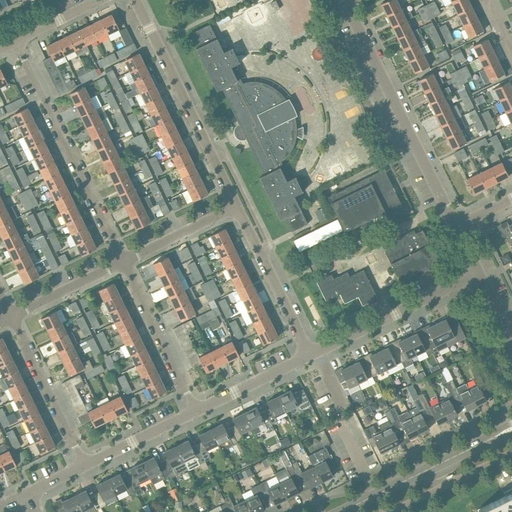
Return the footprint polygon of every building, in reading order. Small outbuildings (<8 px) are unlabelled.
[(270,3),(274,12),(280,9),(275,0),(270,3)] [(386,16),(400,9),(396,0),(388,0),(381,4),(386,16)] [(457,15),(472,8),(467,0),(458,0),(452,3),(457,15)] [(428,10),(430,14),(439,10),(434,1),(425,5),(428,10)] [(419,14),(428,10),(425,5),(424,6),(417,9),(419,14)] [(463,26),(477,19),(472,8),(457,15),(463,26)] [(400,9),(386,16),(392,27),(406,20),(413,17),(410,11),(403,15),(400,9)] [(432,18),(430,14),(428,10),(419,14),(424,23),(432,18)] [(439,10),(430,14),(432,18),(441,14),(439,10)] [(112,14),(101,20),(108,34),(119,29),(112,14)] [(483,31),(477,19),(463,26),(469,38),(483,31)] [(90,25),(97,40),(108,34),(101,20),(90,25)] [(406,20),(392,27),(398,39),(412,32),(406,20)] [(203,28),(194,32),(194,33),(195,32),(201,46),(196,48),(197,49),(217,90),(217,91),(222,88),(236,116),(242,129),(245,134),(251,148),(254,153),(265,175),(259,177),(260,178),(280,219),(280,220),(285,217),(292,230),(291,231),(292,231),(308,224),(300,209),(296,200),(294,196),(297,194),(303,192),(296,177),(290,180),(289,178),(281,162),(282,161),(283,160),(284,159),(285,159),(286,158),(287,156),(289,155),(290,153),(291,151),(293,149),(294,146),(295,143),(296,140),(296,137),(296,136),(296,135),(296,131),(296,127),(296,123),(295,119),(294,116),(295,115),(295,116),(296,116),(295,115),(294,112),(293,109),(291,106),(290,103),(288,101),(289,101),(288,100),(287,100),(288,101),(287,101),(287,100),(286,100),(283,96),(280,92),(276,89),(272,86),(267,84),(262,83),(257,82),(252,82),(247,82),(246,82),(245,83),(244,83),(243,83),(234,66),(234,65),(240,63),(232,48),(226,51),(224,47),(221,48),(217,38),(210,24),(209,25),(203,28)] [(443,36),(450,33),(445,24),(439,27),(443,36)] [(79,30),(86,45),(97,40),(90,25),(79,30)] [(430,37),(437,33),(433,25),(426,28),(430,37)] [(127,47),(134,43),(126,27),(119,30),(127,47)] [(412,32),(398,39),(403,50),(424,40),(417,43),(414,37),(420,34),(417,29),(412,32)] [(75,50),(86,45),(79,30),(68,36),(75,50)] [(437,33),(430,37),(435,45),(442,42),(437,33)] [(443,36),(447,44),(454,41),(450,33),(443,36)] [(64,55),(75,50),(68,36),(57,41),(64,55)] [(478,58),(493,51),(487,39),(473,46),(478,58)] [(424,40),(403,50),(409,62),(423,55),(420,48),(427,45),(424,40)] [(46,46),(51,57),(54,61),(64,55),(57,41),(46,46)] [(137,50),(134,43),(127,47),(116,52),(119,58),(137,50)] [(460,48),(451,52),(456,62),(462,60),(464,58),(460,48)] [(449,57),(445,50),(437,54),(440,61),(449,57)] [(498,62),(493,51),(478,58),(484,69),(498,62)] [(105,57),(109,64),(117,60),(114,53),(105,57)] [(130,71),(144,64),(139,53),(124,60),(130,71)] [(423,55),(409,62),(415,73),(429,66),(423,55)] [(45,67),(54,62),(54,61),(51,57),(42,61),(45,67)] [(109,64),(105,57),(97,61),(100,68),(109,64)] [(57,68),(54,62),(45,67),(48,72),(57,68)] [(478,72),(484,84),(504,74),(498,62),(484,69),(478,72)] [(144,64),(130,71),(124,74),(130,85),(135,82),(149,75),(144,64)] [(458,70),(460,74),(463,80),(471,76),(466,66),(458,70)] [(50,78),(60,73),(57,68),(48,72),(50,78)] [(95,68),(86,73),(90,80),(99,76),(95,68)] [(110,81),(117,78),(113,70),(106,73),(110,81)] [(451,79),(460,74),(458,70),(449,74),(451,79)] [(63,79),(60,73),(50,78),(53,84),(63,79)] [(90,80),(86,73),(78,77),(82,84),(90,80)] [(418,80),(424,92),(437,85),(443,82),(441,77),(435,80),(432,74),(418,80)] [(463,80),(460,74),(451,79),(455,88),(464,83),(463,80)] [(140,93),(155,86),(149,75),(135,82),(140,93)] [(108,86),(104,77),(97,80),(101,89),(108,86)] [(117,78),(110,81),(114,90),(121,87),(117,78)] [(65,84),(63,79),(53,84),(56,89),(65,84)] [(65,84),(68,90),(76,86),(73,80),(65,84)] [(494,89),(500,101),(511,94),(511,90),(508,82),(494,89)] [(68,90),(65,84),(56,89),(59,95),(68,90)] [(437,85),(424,92),(429,103),(443,97),(437,85)] [(160,97),(155,86),(140,93),(146,104),(160,97)] [(75,105),(90,98),(84,87),(70,94),(75,105)] [(462,101),(469,98),(465,89),(458,93),(462,101)] [(108,103),(115,100),(111,91),(104,95),(108,103)] [(116,94),(120,103),(127,99),(123,91),(116,94)] [(511,94),(500,101),(505,112),(511,108),(511,94)] [(486,101),(482,95),(474,99),(477,106),(486,101)] [(151,115),(165,107),(160,97),(146,104),(151,115)] [(443,97),(429,103),(435,115),(449,108),(443,97)] [(26,104),(22,98),(5,106),(8,113),(26,104)] [(95,109),(90,98),(75,105),(81,117),(95,109)] [(474,107),(469,98),(462,101),(467,110),(474,107)] [(132,108),(127,99),(120,103),(125,111),(132,108)] [(119,108),(115,100),(108,103),(112,112),(119,108)] [(171,118),(165,107),(151,115),(156,125),(171,118)] [(18,126),(33,119),(27,108),(13,115),(18,126)] [(441,126),(454,120),(449,108),(435,115),(441,126)] [(95,109),(81,117),(86,128),(101,121),(108,117),(105,111),(98,115),(95,109)] [(485,122),(492,119),(488,110),(481,114),(485,122)] [(127,116),(131,124),(138,121),(134,113),(127,116)] [(469,116),(473,125),(480,121),(476,113),(469,116)] [(119,126),(126,122),(122,114),(115,117),(119,126)] [(176,129),(171,118),(156,125),(161,136),(176,129)] [(24,137),(38,130),(33,119),(18,126),(24,137)] [(485,122),(489,131),(496,127),(492,119),(486,122),(485,122)] [(446,138),(460,131),(454,120),(441,126),(446,138)] [(101,121),(86,128),(92,139),(106,132),(101,121)] [(142,130),(138,121),(131,124),(135,133),(142,130)] [(485,129),(480,121),(473,125),(478,133),(485,129)] [(125,137),(132,134),(126,122),(119,126),(123,134),(124,134),(125,137)] [(167,147),(181,140),(176,129),(161,136),(167,147)] [(29,148),(43,140),(38,130),(24,137),(29,148)] [(466,143),(460,131),(446,138),(452,150),(466,143)] [(10,141),(6,132),(0,134),(0,138),(3,144),(10,141)] [(97,150),(112,143),(106,132),(92,139),(97,150)] [(135,137),(139,144),(140,147),(147,143),(142,133),(135,137)] [(132,147),(139,144),(135,137),(134,138),(132,134),(125,137),(127,141),(129,140),(132,147)] [(489,138),(493,146),(500,143),(496,134),(489,138)] [(477,141),(480,148),(488,144),(485,137),(477,141)] [(34,158),(49,151),(43,140),(29,148),(34,158)] [(172,158),(186,151),(181,140),(167,147),(172,158)] [(480,148),(477,141),(468,146),(472,153),(480,148)] [(103,162),(117,154),(112,143),(97,150),(103,162)] [(147,143),(140,147),(143,154),(150,150),(147,143)] [(493,146),(498,155),(504,151),(500,143),(493,146)] [(143,154),(140,147),(139,144),(132,147),(137,157),(143,154)] [(5,149),(9,157),(16,154),(12,146),(5,149)] [(468,157),(463,148),(454,153),(458,162),(468,157)] [(54,162),(49,151),(34,158),(39,169),(54,162)] [(192,161),(186,151),(172,158),(177,168),(192,161)] [(20,163),(16,154),(9,157),(13,166),(20,163)] [(108,173),(123,166),(117,154),(103,162),(108,173)] [(152,167),(159,164),(155,156),(148,159),(152,167)] [(141,171),(148,167),(144,159),(137,163),(141,171)] [(183,179),(197,172),(192,161),(177,168),(183,179)] [(45,180),(59,173),(54,162),(39,169),(45,180)] [(490,168),(497,182),(508,176),(501,162),(490,168)] [(159,164),(152,167),(156,176),(163,173),(159,164)] [(108,173),(114,184),(128,177),(123,166),(108,173)] [(19,179),(27,175),(23,167),(15,170),(19,179)] [(148,167),(141,171),(145,179),(153,176),(148,167)] [(4,172),(8,180),(15,177),(10,168),(4,172)] [(485,188),(497,182),(490,168),(478,174),(485,188)] [(403,209),(384,170),(328,197),(345,232),(345,230),(384,211),(386,217),(403,209)] [(27,175),(19,179),(24,188),(31,184),(30,183),(32,182),(31,180),(40,176),(38,171),(27,176),(27,175)] [(188,190),(202,183),(197,172),(183,179),(188,190)] [(59,173),(45,180),(50,191),(64,184),(59,173)] [(485,188),(478,174),(467,180),(473,194),(485,188)] [(158,181),(163,189),(173,184),(169,176),(158,181)] [(15,177),(8,180),(12,189),(19,185),(15,177)] [(119,195),(134,188),(128,177),(114,184),(119,195)] [(148,185),(152,193),(159,190),(155,182),(148,185)] [(202,183),(188,190),(193,201),(208,194),(202,183)] [(55,202),(70,194),(64,184),(50,191),(55,202)] [(173,184),(163,189),(167,198),(174,194),(170,186),(173,184)] [(27,199),(28,201),(35,198),(30,188),(24,192),(27,199)] [(139,199),(134,188),(119,195),(125,206),(139,199)] [(159,190),(152,193),(156,202),(163,198),(159,190)] [(20,202),(27,199),(24,192),(17,195),(20,202)] [(61,212),(75,205),(70,194),(55,202),(61,212)] [(35,198),(28,201),(32,208),(38,205),(35,198)] [(32,208),(28,201),(27,199),(20,202),(25,212),(32,208)] [(130,218),(145,211),(139,199),(125,206),(130,218)] [(180,207),(176,199),(170,202),(174,211),(180,207)] [(166,204),(164,201),(158,204),(164,216),(170,212),(166,204)] [(80,216),(75,205),(61,212),(66,223),(80,216)] [(151,208),(145,211),(130,218),(136,229),(157,219),(151,208)] [(0,211),(0,225),(11,220),(6,209),(0,211)] [(41,222),(48,219),(44,210),(37,213),(41,222)] [(26,217),(30,225),(37,222),(33,213),(26,217)] [(71,234),(86,227),(80,216),(66,223),(71,234)] [(53,229),(48,219),(41,222),(45,231),(45,230),(46,232),(53,229)] [(11,220),(0,225),(0,233),(2,239),(17,231),(11,220)] [(337,220),(294,241),(299,252),(342,230),(337,220)] [(37,222),(30,225),(34,233),(41,230),(37,222)] [(86,227),(71,234),(76,245),(91,238),(86,227)] [(210,236),(216,247),(230,240),(225,229),(210,236)] [(441,268),(422,230),(415,234),(414,230),(396,239),(397,242),(383,249),(402,287),(404,286),(403,285),(439,268),(439,269),(441,268)] [(22,243),(29,239),(26,234),(19,237),(17,231),(2,239),(8,250),(22,243)] [(47,235),(51,244),(58,240),(54,232),(47,235)] [(41,248),(48,244),(44,236),(36,239),(37,241),(32,244),(35,250),(40,248),(41,248)] [(96,249),(91,238),(76,245),(82,256),(96,249)] [(58,240),(51,244),(55,252),(62,249),(58,240)] [(216,247),(221,258),(235,250),(230,240),(216,247)] [(199,247),(197,242),(191,245),(193,250),(196,256),(206,252),(203,245),(199,247)] [(8,250),(13,261),(28,254),(22,243),(8,250)] [(48,244),(41,248),(46,259),(43,260),(43,261),(53,255),(48,244)] [(187,247),(181,250),(185,259),(191,256),(187,247)] [(221,258),(226,268),(241,261),(235,250),(221,258)] [(13,261),(19,272),(33,265),(28,254),(13,261)] [(69,262),(65,254),(59,257),(63,265),(69,262)] [(307,257),(311,265),(319,262),(315,254),(307,257)] [(53,255),(43,261),(46,267),(50,265),(53,270),(59,267),(55,258),(55,259),(53,255)] [(197,259),(201,267),(208,264),(204,255),(197,259)] [(501,257),(504,264),(511,260),(509,256),(505,255),(501,257)] [(167,257),(153,264),(159,275),(173,268),(167,257)] [(187,264),(191,273),(198,270),(194,261),(187,264)] [(241,261),(226,268),(232,279),(246,272),(241,261)] [(212,272),(208,264),(201,267),(205,276),(212,272)] [(33,265),(19,272),(24,284),(39,277),(33,265)] [(164,287),(179,279),(173,268),(159,275),(164,287)] [(196,282),(203,278),(198,270),(191,273),(196,282)] [(377,298),(363,270),(349,277),(347,272),(333,279),(331,274),(316,281),(326,301),(339,294),(344,303),(358,296),(362,305),(377,298)] [(232,279),(237,290),(251,283),(246,272),(232,279)] [(184,291),(179,279),(164,287),(170,298),(184,291)] [(206,282),(210,290),(217,286),(213,279),(206,282)] [(211,292),(210,290),(206,282),(199,285),(204,295),(211,292)] [(99,290),(104,301),(119,294),(113,283),(99,290)] [(251,283),(237,290),(242,301),(257,294),(251,283)] [(210,290),(211,292),(215,299),(221,296),(217,286),(210,290)] [(162,288),(150,293),(154,301),(165,295),(162,288)] [(184,291),(170,298),(175,309),(190,302),(184,291)] [(215,299),(211,292),(204,295),(208,302),(215,299)] [(109,312),(124,305),(119,294),(104,301),(109,312)] [(257,294),(242,301),(247,312),(262,304),(257,294)] [(86,297),(79,300),(83,308),(90,305),(86,297)] [(218,302),(222,310),(230,307),(229,306),(227,302),(225,298),(218,302)] [(73,312),(80,308),(75,300),(69,303),(73,312)] [(190,302),(175,309),(181,321),(195,313),(190,302)] [(253,322),(267,315),(262,304),(247,312),(253,322)] [(115,323),(129,316),(124,305),(109,312),(115,323)] [(218,307),(204,313),(208,320),(209,322),(217,318),(216,316),(221,314),(218,307)] [(234,315),(230,307),(222,310),(226,319),(234,315)] [(90,322),(97,318),(92,309),(85,313),(90,322)] [(47,330),(61,323),(56,311),(41,318),(47,330)] [(208,320),(204,313),(196,318),(199,325),(208,320)] [(436,324),(447,347),(462,340),(466,338),(453,313),(444,317),(445,319),(436,324)] [(258,333),(272,326),(267,315),(253,322),(258,333)] [(76,319),(80,328),(87,324),(83,316),(76,319)] [(134,327),(129,316),(115,323),(120,334),(134,327)] [(97,318),(90,322),(93,329),(100,326),(97,318)] [(183,324),(186,330),(194,327),(191,320),(183,324)] [(228,323),(233,332),(240,329),(235,320),(228,323)] [(61,323),(47,330),(53,341),(67,334),(61,323)] [(87,324),(80,328),(84,336),(91,333),(87,324)] [(176,335),(186,330),(183,324),(173,329),(176,335)] [(447,347),(436,324),(427,328),(426,326),(420,329),(432,353),(433,354),(447,347)] [(272,326),(258,333),(263,344),(278,337),(272,326)] [(125,345),(140,337),(134,327),(120,334),(125,345)] [(244,337),(240,329),(233,332),(237,340),(244,337)] [(432,353),(420,329),(415,331),(416,333),(407,338),(416,355),(425,351),(427,356),(432,353)] [(188,335),(186,330),(176,335),(179,340),(188,335)] [(96,334),(100,343),(107,340),(103,331),(96,334)] [(53,341),(58,352),(73,345),(77,343),(72,332),(67,334),(53,341)] [(191,341),(188,335),(179,340),(181,346),(191,341)] [(86,353),(98,347),(92,336),(80,341),(86,353)] [(145,348),(140,337),(125,345),(130,355),(145,348)] [(226,344),(221,347),(228,361),(239,356),(230,338),(228,338),(224,340),(226,344)] [(397,340),(392,343),(401,362),(404,368),(413,364),(410,358),(416,355),(407,338),(398,342),(397,340)] [(107,340),(100,343),(104,351),(111,348),(107,340)] [(191,341),(181,346),(184,351),(194,346),(191,341)] [(251,350),(246,342),(239,345),(243,354),(251,350)] [(401,362),(392,343),(386,345),(387,347),(379,352),(387,369),(401,362)] [(73,345),(58,352),(64,364),(78,357),(73,345)] [(187,357),(196,352),(194,346),(184,351),(187,357)] [(102,354),(98,347),(86,353),(91,350),(95,358),(102,354)] [(206,372),(217,367),(210,352),(207,347),(203,349),(206,354),(199,358),(202,363),(206,372)] [(228,361),(221,347),(210,352),(217,367),(228,361)] [(130,355),(136,366),(150,359),(145,348),(130,355)] [(0,365),(13,360),(7,349),(0,352),(0,365)] [(190,362),(199,357),(196,352),(187,357),(190,362)] [(387,369),(379,352),(370,356),(368,354),(363,357),(373,376),(377,374),(387,369)] [(103,358),(108,367),(114,363),(110,354),(103,358)] [(78,357),(64,364),(69,375),(83,368),(85,372),(93,368),(89,360),(81,363),(78,357)] [(202,363),(199,358),(199,357),(190,362),(192,368),(202,363)] [(373,376),(363,357),(357,359),(359,362),(349,366),(358,383),(367,379),(373,376)] [(150,359),(136,366),(141,377),(156,370),(150,359)] [(0,370),(3,378),(18,370),(13,360),(0,365),(0,370)] [(114,363),(108,367),(112,375),(118,371),(114,363)] [(93,368),(96,375),(105,371),(101,364),(93,368)] [(344,390),(358,383),(349,366),(341,370),(340,368),(334,371),(344,390)] [(93,368),(85,372),(84,372),(88,379),(96,375),(93,368)] [(465,383),(476,406),(486,401),(480,388),(484,386),(482,380),(476,368),(471,370),(478,384),(468,388),(465,383)] [(23,381),(18,370),(3,378),(9,388),(23,381)] [(146,388),(161,381),(156,370),(141,377),(146,388)] [(121,387),(128,383),(124,374),(117,378),(121,387)] [(71,379),(74,384),(74,385),(82,381),(79,375),(71,379)] [(64,389),(74,384),(71,379),(62,383),(64,389)] [(446,382),(452,394),(457,391),(466,410),(476,406),(465,383),(456,388),(451,379),(446,382)] [(14,399),(28,392),(23,381),(9,388),(14,399)] [(166,392),(161,381),(146,388),(152,399),(166,392)] [(452,394),(446,382),(442,384),(448,396),(452,394)] [(132,391),(128,383),(121,387),(125,395),(132,391)] [(74,385),(74,384),(64,389),(67,395),(77,390),(74,385)] [(279,396),(286,411),(298,406),(300,411),(311,406),(303,389),(292,395),(290,390),(285,393),(279,396)] [(77,390),(67,395),(70,400),(79,395),(77,390)] [(34,403),(28,392),(14,399),(19,410),(34,403)] [(418,396),(423,408),(428,405),(423,393),(418,396)] [(72,406),(82,401),(79,395),(70,400),(72,406)] [(120,396),(109,402),(116,416),(127,411),(120,396)] [(139,405),(135,396),(128,400),(132,409),(139,405)] [(286,411),(279,396),(273,400),(272,399),(267,402),(270,408),(265,411),(272,424),(273,424),(277,422),(275,417),(286,411)] [(416,407),(408,411),(419,434),(428,429),(420,412),(419,412),(418,411),(423,408),(418,396),(412,399),(416,407)] [(449,397),(439,402),(447,420),(457,415),(449,397)] [(377,402),(380,407),(386,404),(383,399),(377,402)] [(75,411),(85,406),(82,401),(72,406),(75,411)] [(116,416),(109,402),(99,407),(106,421),(116,416)] [(438,425),(447,420),(439,402),(429,407),(438,425)] [(24,421),(39,414),(34,403),(19,410),(24,421)] [(78,417),(88,412),(85,406),(75,411),(78,417)] [(106,421),(99,407),(88,412),(91,419),(94,427),(106,421)] [(275,429),(273,424),(272,424),(265,411),(259,414),(256,407),(251,410),(245,413),(252,428),(258,425),(261,432),(267,429),(269,432),(275,429)] [(394,408),(389,410),(398,428),(403,426),(409,439),(410,438),(411,440),(417,437),(416,435),(419,434),(408,411),(398,416),(394,408)] [(378,425),(381,431),(390,448),(392,447),(393,449),(400,446),(399,444),(400,443),(393,431),(398,428),(389,410),(384,412),(388,420),(378,425)] [(91,419),(88,412),(78,417),(81,424),(91,419)] [(236,425),(231,428),(237,441),(243,438),(241,433),(252,428),(245,413),(238,416),(233,418),(236,425)] [(39,414),(24,421),(30,432),(44,424),(39,414)] [(10,424),(6,416),(0,419),(0,420),(3,428),(10,424)] [(50,435),(44,424),(30,432),(35,442),(50,435)] [(243,454),(237,441),(231,428),(225,430),(222,424),(217,426),(217,427),(211,430),(218,445),(223,442),(227,449),(236,444),(241,455),(243,454)] [(381,431),(376,433),(373,426),(363,430),(369,443),(374,440),(380,453),(381,452),(382,454),(389,451),(388,449),(390,448),(381,431)] [(10,441),(17,438),(13,429),(6,433),(10,441)] [(206,450),(218,445),(211,430),(204,433),(204,432),(199,435),(202,442),(197,444),(203,458),(205,462),(211,459),(206,450)] [(50,435),(35,442),(40,453),(55,446),(50,435)] [(21,446),(17,438),(10,441),(14,450),(21,446)] [(280,441),(283,448),(290,444),(287,438),(280,441)] [(202,470),(204,470),(208,469),(205,462),(203,458),(197,444),(191,447),(188,440),(183,443),(176,447),(182,458),(183,461),(188,470),(200,464),(202,470)] [(301,442),(295,445),(298,450),(303,447),(301,442)] [(168,458),(162,461),(169,475),(171,478),(188,470),(176,447),(170,450),(170,449),(165,452),(168,458)] [(308,456),(314,467),(321,482),(327,479),(332,476),(329,470),(335,467),(326,448),(320,451),(308,456)] [(9,451),(0,455),(0,460),(5,471),(16,465),(9,451)] [(28,460),(23,451),(16,454),(21,463),(28,460)] [(142,463),(150,478),(153,484),(164,479),(164,477),(169,475),(162,461),(157,464),(154,457),(148,460),(149,460),(142,463)] [(271,465),(267,458),(261,461),(265,468),(271,465)] [(138,483),(150,478),(142,463),(136,466),(130,468),(134,475),(129,477),(135,491),(135,492),(137,496),(143,493),(138,483)] [(280,484),(287,498),(293,495),(293,496),(298,493),(295,487),(301,484),(294,470),(291,465),(275,473),(277,478),(280,484)] [(299,468),(294,470),(301,484),(306,481),(309,488),(315,485),(314,485),(321,482),(314,467),(302,473),(299,468)] [(253,475),(249,468),(240,472),(243,479),(253,475)] [(266,481),(259,484),(268,503),(273,500),(275,505),(280,502),(280,501),(287,498),(280,484),(277,478),(275,473),(274,473),(279,484),(270,488),(266,481)] [(108,480),(116,494),(127,489),(130,494),(135,492),(135,491),(129,477),(123,480),(120,474),(114,476),(114,477),(108,480)] [(116,494),(108,480),(102,483),(102,482),(96,485),(100,492),(94,494),(101,508),(107,505),(104,500),(116,494)] [(245,500),(251,511),(259,511),(264,510),(262,506),(268,503),(259,484),(250,488),(251,490),(242,494),(245,500)] [(511,511),(511,488),(505,492),(504,492),(506,496),(477,510),(478,511),(511,511)] [(96,511),(101,508),(94,494),(89,497),(86,490),(80,493),(75,496),(82,511),(93,505),(96,511)] [(167,497),(171,503),(180,498),(177,491),(171,494),(171,495),(167,497)] [(182,499),(185,505),(191,502),(192,499),(190,495),(182,499)] [(81,511),(82,511),(75,496),(68,499),(62,502),(65,508),(60,511),(81,511)] [(226,504),(229,511),(251,511),(245,500),(239,504),(236,498),(231,501),(229,497),(223,499),(226,504)]
